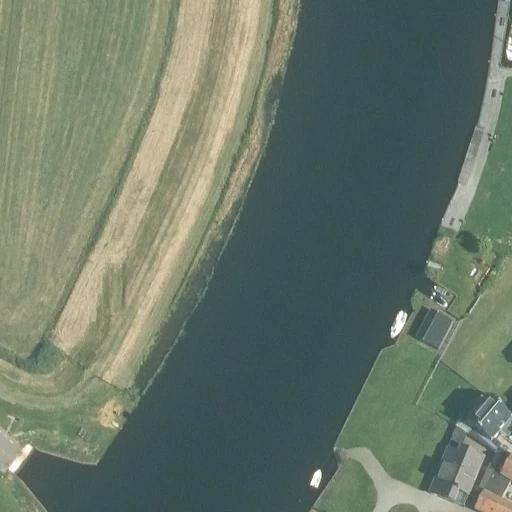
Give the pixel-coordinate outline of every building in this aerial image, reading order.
[(452,324),(430,312),(416,339),(438,351),(452,324)] [(511,434),(511,418),(486,397),(474,411),(475,413),(467,423),(491,444),(503,429),(511,436),(511,434)] [(433,495),(454,504),(459,492),(469,496),(484,459),(460,449),(458,454),(448,449),(441,465),(445,467),(433,495)] [(480,490),(484,492),(502,501),(511,483),(511,456),(499,449),(490,470),(480,490)] [(511,511),(511,506),(502,501),(484,492),(474,510),(478,511),(511,511)]
